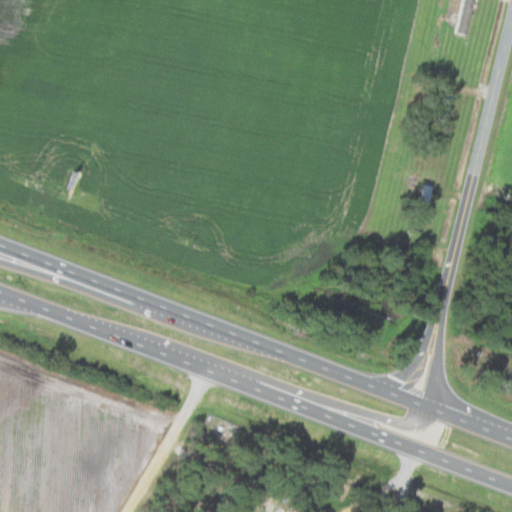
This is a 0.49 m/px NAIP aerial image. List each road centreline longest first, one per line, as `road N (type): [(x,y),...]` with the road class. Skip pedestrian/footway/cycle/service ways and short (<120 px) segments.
road 1 (trunk): [(0,289),(511,485)]
road 2 (trunk): [(511,437),(0,243)]
road 3 (residential): [(436,321),(511,15)]
road 4 (residential): [(207,368),(117,511)]
road 5 (trunk): [(296,402),(410,422),(426,405)]
